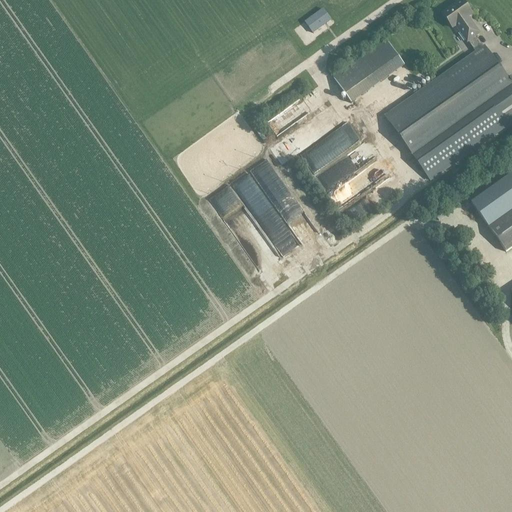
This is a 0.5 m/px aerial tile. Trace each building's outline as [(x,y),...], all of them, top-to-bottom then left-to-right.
[(475,53),(483,47),(476,36),(479,34),(467,18),(472,15),(462,1),(443,15),(452,28),(456,26),(467,42),(468,42),(475,53)] [(314,34),(332,21),(324,9),(305,23),(314,34)] [(387,42),(334,80),(351,104),(404,66),(387,42)] [(484,47),(483,47),(475,53),(385,117),(393,128),(418,164),(430,181),(511,123),(511,85),(511,86),(484,47)] [(305,121),(285,139),(294,150),(312,134),(315,138),(318,136),(305,121)] [(314,149),(315,156),(318,156),(319,164),(322,163),(319,148),(314,149)] [(257,218),(282,260),(296,253),(285,235),(281,238),(277,231),(284,226),(297,247),(304,243),(289,218),(299,212),(272,167),(248,181),(266,212),(257,218)] [(370,168),(327,189),(342,220),(390,197),(379,176),(375,178),(370,168)] [(246,173),(232,182),(238,190),(251,181),(246,173)] [(511,174),(471,203),(506,252),(511,248),(511,174)]
